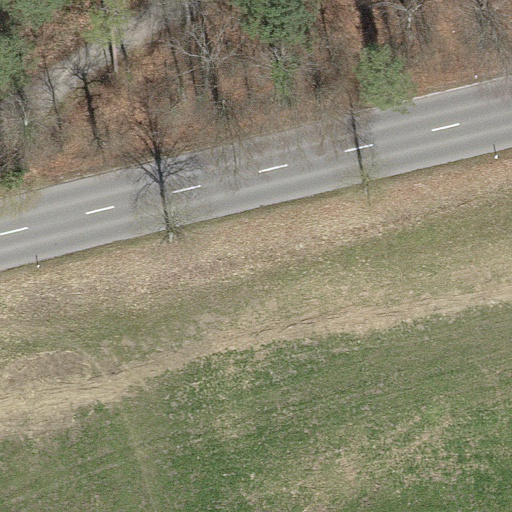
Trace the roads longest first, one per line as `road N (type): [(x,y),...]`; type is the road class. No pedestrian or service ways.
road 1 (tertiary): [(0,244),(511,114)]
road 2 (track): [(0,127),(201,0)]
